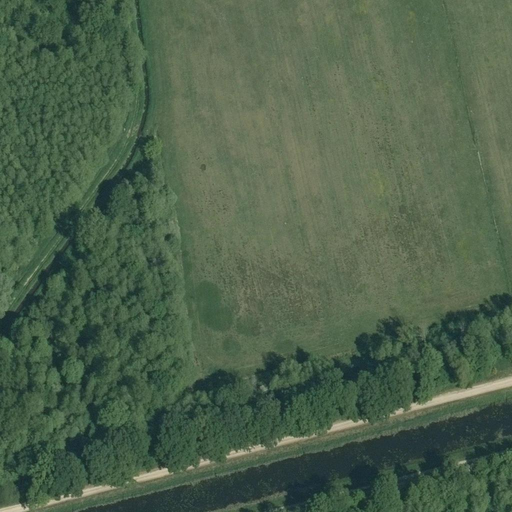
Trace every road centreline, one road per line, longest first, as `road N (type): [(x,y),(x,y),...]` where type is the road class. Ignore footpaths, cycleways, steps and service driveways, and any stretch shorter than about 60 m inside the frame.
road 1 (track): [(511,380),(7,511)]
road 2 (track): [(300,511),(511,458)]
